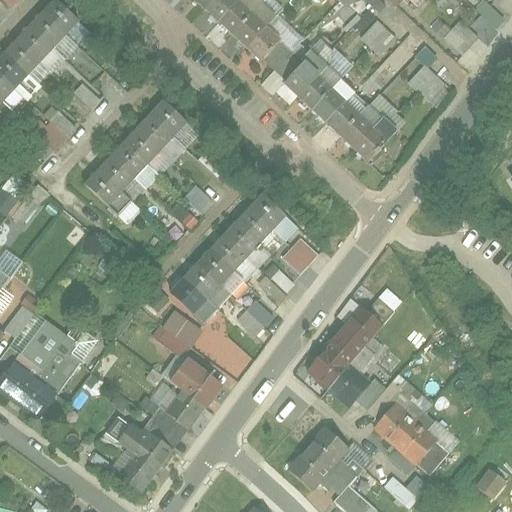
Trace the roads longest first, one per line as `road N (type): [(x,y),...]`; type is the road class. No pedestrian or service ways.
road 1 (residential): [(142,0),(382,224)]
road 2 (residential): [(382,224),(217,447)]
road 3 (residential): [(511,56),(382,224)]
road 4 (unknown): [(269,376),(387,480)]
road 5 (residential): [(111,511),(0,425)]
